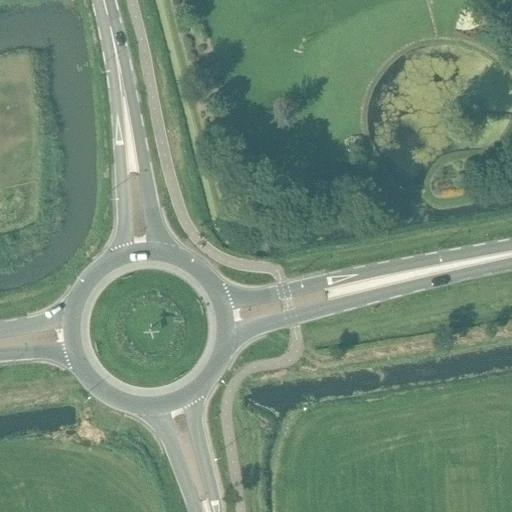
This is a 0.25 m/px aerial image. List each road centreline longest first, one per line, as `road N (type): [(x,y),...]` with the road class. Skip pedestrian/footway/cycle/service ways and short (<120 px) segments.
road 1 (primary): [(227,338),(376,285)]
road 2 (primary): [(376,285),(320,282),(221,299)]
road 3 (tertiary): [(158,254),(146,174),(127,118)]
road 4 (tertiary): [(127,118),(120,177),(126,257)]
road 5 (primary): [(511,255),(376,285)]
road 6 (tertiary): [(127,118),(103,0)]
